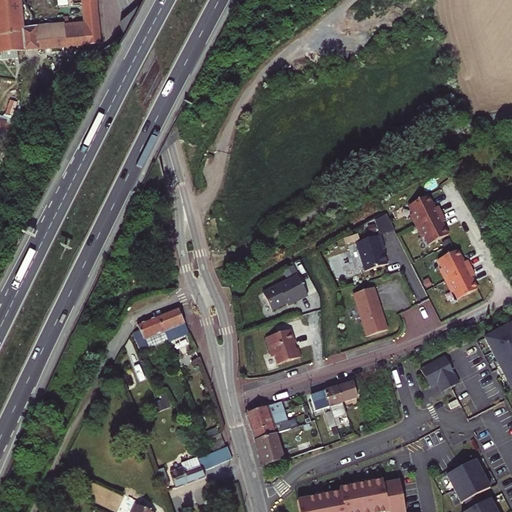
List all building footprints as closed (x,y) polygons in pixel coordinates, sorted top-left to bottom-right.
[(17,51),(100,43),(98,14),(84,15),(84,22),(36,26),(36,32),(23,33),(23,28),(20,0),(0,0),(0,55),(0,59),(18,58),(17,51)] [(83,6),(84,15),(98,14),(97,5),(83,6)] [(445,158),(448,165),(454,162),(455,163),(463,158),(457,150),(445,158)] [(417,226),(443,213),(439,206),(436,208),(429,195),(410,205),(414,213),(411,215),(417,226)] [(376,218),(381,234),(395,230),(390,213),(376,218)] [(446,220),(443,213),(417,226),(423,238),(425,236),(429,244),(449,234),(443,222),(446,220)] [(366,271),(388,264),(383,250),(385,249),(381,236),(357,243),(366,271)] [(445,281),(471,268),(467,261),(464,263),(457,250),(438,260),(442,268),(439,270),(445,281)] [(474,275),(471,268),(445,281),(451,293),(453,291),(457,299),(477,289),(471,277),(474,275)] [(262,294),(272,312),(287,304),(288,307),(307,296),(297,276),(262,294)] [(374,288),(353,295),(366,337),(387,331),(381,312),(380,311),(379,308),(380,308),(374,288)] [(168,341),(188,333),(178,308),(158,316),(165,331),(168,341)] [(165,331),(158,316),(137,324),(139,330),(133,333),(141,352),(148,349),(144,340),(165,331)] [(511,322),(484,338),(500,368),(496,370),(500,377),(504,375),(511,391),(511,322)] [(291,330),(265,338),(272,357),(275,356),(278,364),(301,357),(298,349),(296,349),(291,330)] [(144,340),(148,349),(168,341),(165,331),(144,340)] [(421,369),(430,386),(437,382),(454,373),(445,356),(421,369)] [(454,373),(437,382),(442,391),(459,383),(454,373)] [(352,381),(338,386),(343,402),(358,398),(352,381)] [(325,391),(330,406),(335,404),(339,415),(346,413),(343,402),(338,386),(325,391)] [(314,408),(315,411),(330,406),(325,391),(307,397),(311,409),(314,408)] [(458,399),(449,403),(452,408),(460,404),(458,399)] [(246,413),(249,422),(285,411),(282,401),(261,408),(246,413)] [(249,422),(252,431),(288,420),(285,411),(249,422)] [(335,423),(331,411),(325,413),(329,424),(335,423)] [(288,420),(252,431),(255,440),(276,434),(291,429),(288,420)] [(224,446),(222,440),(220,434),(208,438),(210,442),(211,445),(212,449),(213,451),(224,446)] [(284,460),(276,434),(255,440),(262,467),(284,460)] [(211,445),(210,442),(201,446),(204,452),(212,449),(211,445)] [(300,454),(309,451),(307,443),(298,446),(300,454)] [(197,457),(194,458),(181,463),(183,468),(170,473),(176,489),(205,478),(202,471),(232,459),(228,447),(198,460),(197,457)] [(476,459),(447,475),(462,502),(491,487),(476,459)] [(315,496),(297,499),(299,511),(385,511),(389,511),(405,511),(406,511),(400,480),(384,483),(384,479),(366,482),(365,479),(357,480),(358,484),(340,487),(341,491),(323,494),(323,491),(314,492),(315,496)] [(464,511),(497,511),(491,498),(464,511)]
